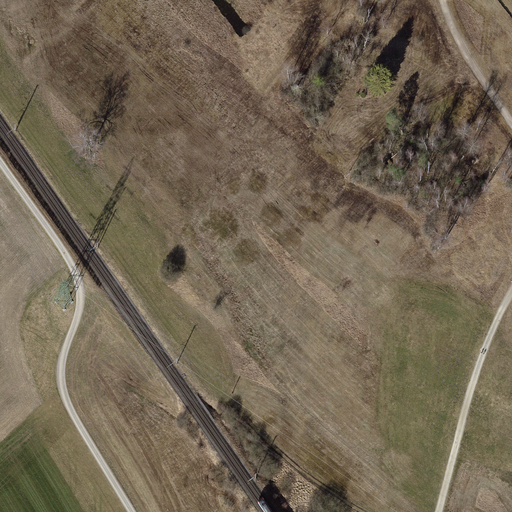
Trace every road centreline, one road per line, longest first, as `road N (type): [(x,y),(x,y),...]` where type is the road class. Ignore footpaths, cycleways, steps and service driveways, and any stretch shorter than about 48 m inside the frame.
road 1 (track): [(0,159),(80,286),(62,357),(64,397),(132,511)]
road 2 (track): [(511,296),(478,374),(440,511)]
road 3 (track): [(443,0),(459,46),(511,124)]
